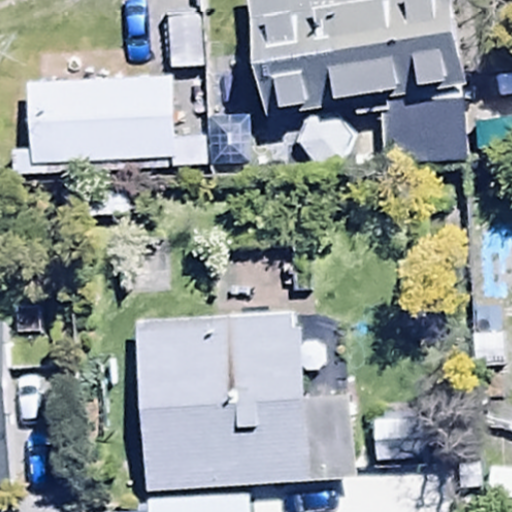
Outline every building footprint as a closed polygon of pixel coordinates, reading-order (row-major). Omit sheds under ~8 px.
[(448,0),(244,0),(258,77),(213,85),(220,127),(463,87),(448,0)] [(198,20),(162,21),(165,76),(201,74),(198,20)] [(170,89),(23,95),(25,155),(9,156),(10,186),(174,179),(170,89)] [(465,110),(379,110),(379,183),(465,183),(465,110)] [(136,328),(144,500),(359,491),(355,406),(300,408),(296,321),(136,328)] [(0,498),(8,499),(0,330),(0,498)] [(247,505),(246,511),(341,511),(341,502),(247,505)]
